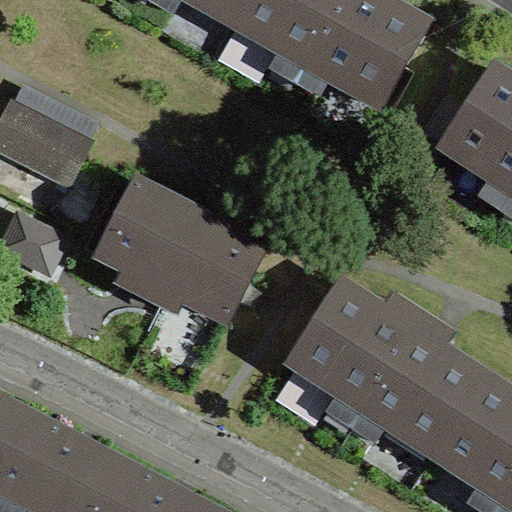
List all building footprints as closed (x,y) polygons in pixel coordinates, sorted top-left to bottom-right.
[(189,0),(284,54),(295,45),(329,64),(327,78),(381,108),(427,27),(379,0),(373,11),(352,0),(189,0)] [(511,177),(511,81),(493,69),(442,148),(494,182),(505,173),(511,177)] [(0,149),(71,186),(91,145),(10,104),(0,123),(0,149)] [(134,185),(98,256),(228,322),(240,300),(251,306),(258,292),(247,287),(265,251),(248,243),(134,185)] [(511,395),(440,349),(432,361),(409,346),(379,326),(386,314),(340,284),(289,363),(344,398),(351,388),(388,411),(381,422),(485,489),(492,479),(511,491),(511,395)] [(213,511),(141,474),(47,425),(3,402),(0,408),(0,491),(40,511),(213,511)]
